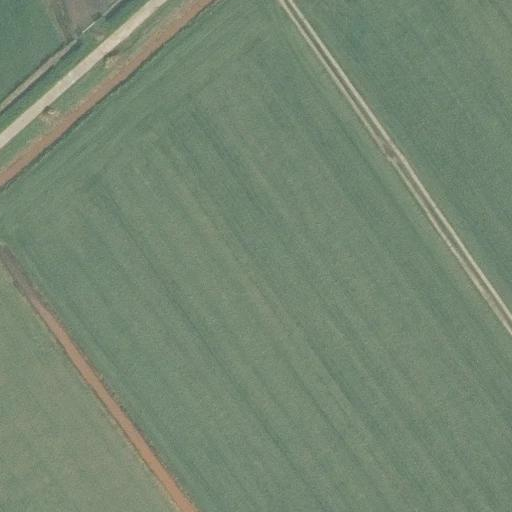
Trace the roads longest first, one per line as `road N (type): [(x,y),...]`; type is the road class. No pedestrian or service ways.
road 1 (track): [(283,0),(511,329)]
road 2 (unclassified): [(0,143),(163,0)]
